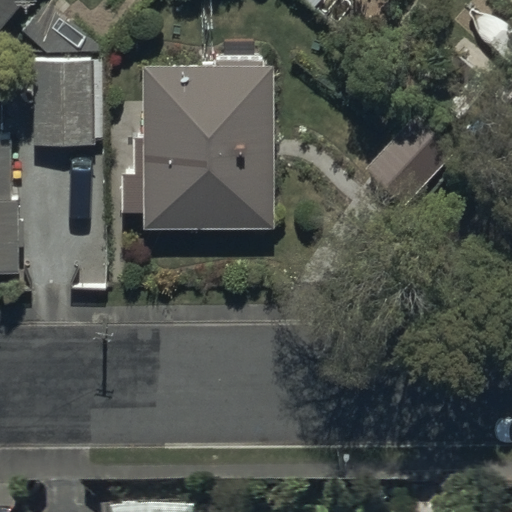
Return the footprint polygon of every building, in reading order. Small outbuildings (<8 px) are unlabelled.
[(0,0),(0,30),(25,0),(0,0)] [(92,58),(32,59),(34,146),(94,145),(92,58)] [(263,60),(211,60),(211,66),(143,66),(143,103),(122,102),(122,219),(142,219),(142,230),(275,230),(275,67),(263,67),(263,60)] [(416,118),(367,169),(407,207),(455,156),(416,118)] [(11,137),(0,137),(0,274),(20,274),(19,201),(12,201),(11,137)]
